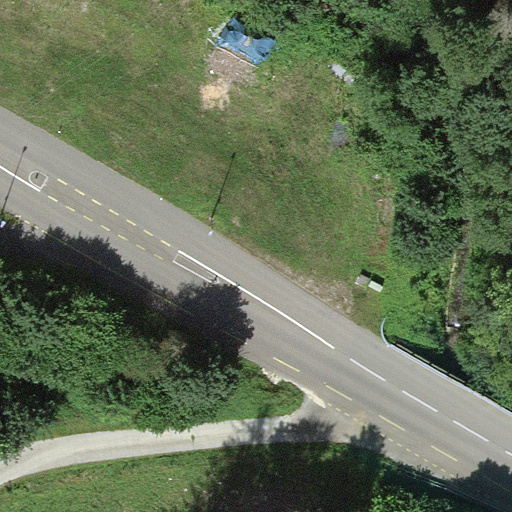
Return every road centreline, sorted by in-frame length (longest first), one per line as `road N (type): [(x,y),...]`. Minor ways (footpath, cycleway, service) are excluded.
road 1 (tertiary): [(511,468),(0,167)]
road 2 (track): [(0,222),(196,340),(378,395)]
road 3 (track): [(0,467),(63,448),(319,432),(378,395)]
